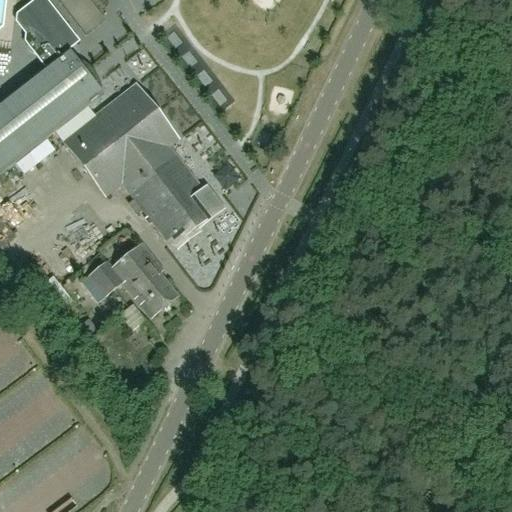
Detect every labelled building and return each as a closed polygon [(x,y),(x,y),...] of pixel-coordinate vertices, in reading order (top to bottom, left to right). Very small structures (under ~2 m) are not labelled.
[(44,68),(0,101),(0,174),(28,153),(45,140),(54,133),(86,108),(102,96),(67,51),(79,42),(46,1),(41,5),(36,0),(34,0),(30,3),(35,9),(26,16),(24,42),(44,68)] [(102,112),(194,230),(218,211),(169,149),(178,141),(135,86),(102,112)] [(62,144),(95,118),(86,108),(54,133),(62,144)] [(170,248),(194,230),(102,112),(62,144),(105,199),(122,186),(147,218),(144,220),(149,226),(151,224),(170,248)] [(55,153),(45,140),(28,153),(38,166),(55,153)] [(188,260),(198,273),(224,253),(214,240),(188,260)] [(159,276),(163,273),(141,246),(111,269),(107,263),(81,284),(98,304),(122,285),(140,307),(144,304),(154,317),(177,298),(159,276)] [(133,331),(145,321),(133,306),(121,316),(133,331)] [(27,453),(34,465),(67,445),(59,433),(27,453)] [(101,452),(59,488),(74,505),(116,469),(101,452)]
